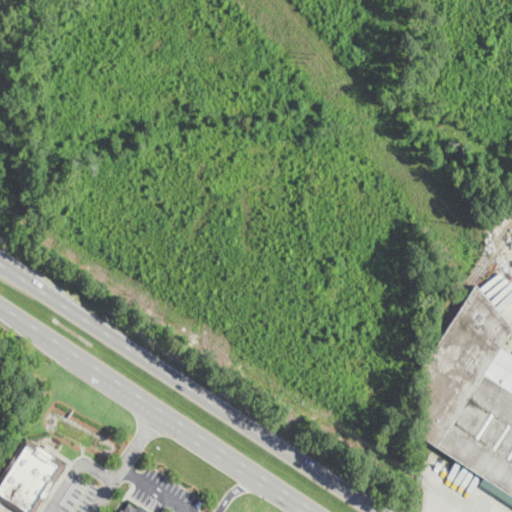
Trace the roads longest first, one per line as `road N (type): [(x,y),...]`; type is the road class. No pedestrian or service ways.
road 1 (primary): [(382,511),(0,261)]
road 2 (primary): [(0,307),(309,511)]
